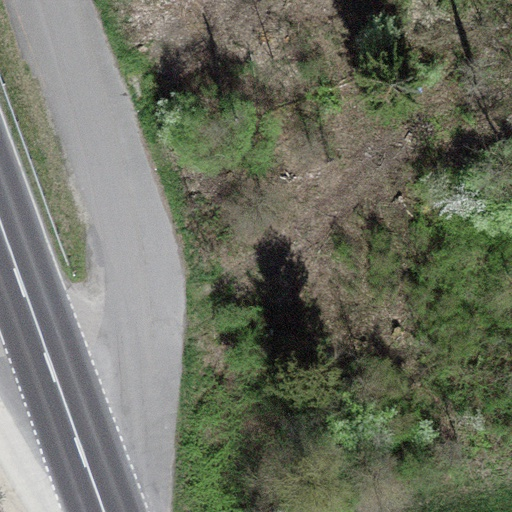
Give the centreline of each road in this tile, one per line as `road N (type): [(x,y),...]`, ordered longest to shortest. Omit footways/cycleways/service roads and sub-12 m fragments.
road 1 (unclassified): [(63,0),(138,242),(142,304),(92,480)]
road 2 (primary): [(92,480),(0,224)]
